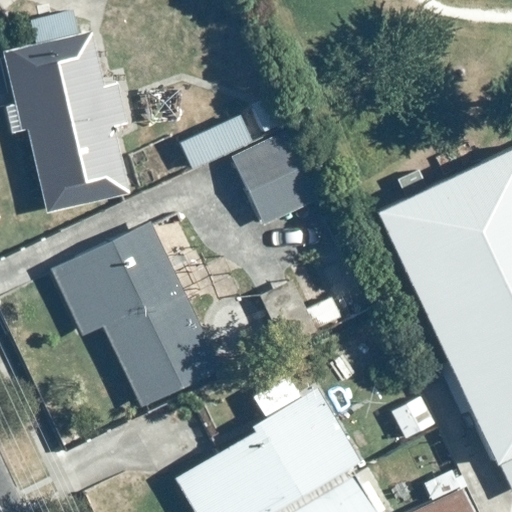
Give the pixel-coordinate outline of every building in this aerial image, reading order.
[(124,194),(81,9),(41,18),(46,41),(0,51),(0,53),(18,130),(22,129),(42,213),(124,194)] [(269,92),(247,102),(263,138),(228,154),(259,225),(317,199),(269,92)] [(511,458),(511,113),(338,194),(471,477),(511,458)] [(215,369),(145,225),(48,272),(79,335),(98,326),(137,407),(215,369)] [(363,308),(327,225),(274,247),(248,259),(284,342),(363,308)] [(378,511),(383,509),(355,462),(315,393),(299,402),(283,373),(244,397),(260,425),(171,477),(191,511),(378,511)] [(415,390),(384,409),(403,440),(434,422),(415,390)] [(471,511),(457,483),(400,511),(471,511)]
